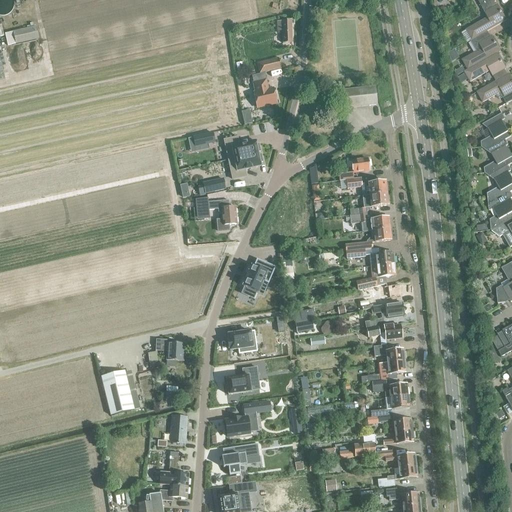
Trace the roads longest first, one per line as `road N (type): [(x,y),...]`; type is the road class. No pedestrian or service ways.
road 1 (secondary): [(464,511),(419,108)]
road 2 (residential): [(430,511),(416,385),(422,340),(400,236),(390,121)]
road 3 (unclassified): [(196,511),(214,313),(278,177)]
road 4 (unclassified): [(278,177),(300,94),(307,0)]
road 5 (unclassified): [(278,177),(390,121)]
